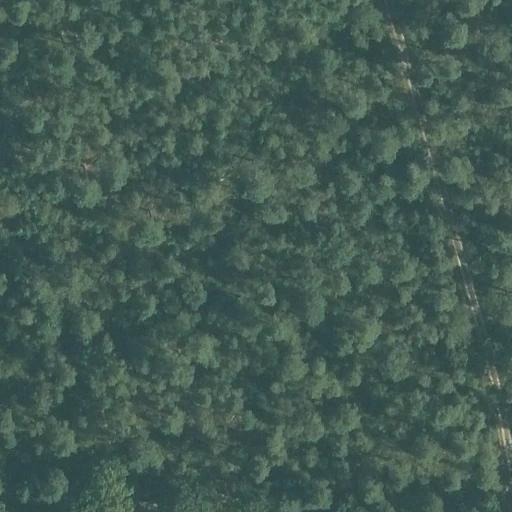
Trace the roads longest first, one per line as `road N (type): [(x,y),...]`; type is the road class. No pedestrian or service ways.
road 1 (track): [(511,490),(501,412),(379,0)]
road 2 (track): [(0,488),(192,511)]
